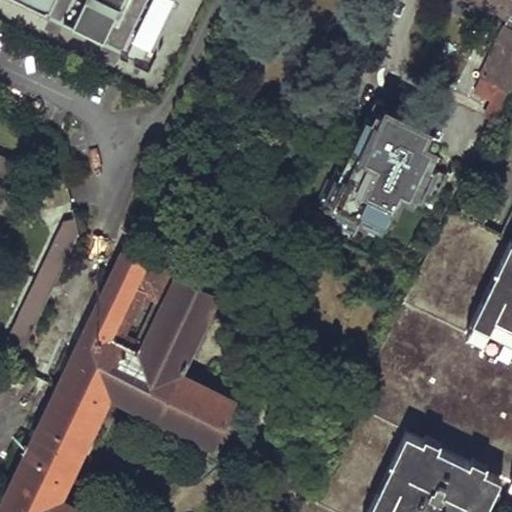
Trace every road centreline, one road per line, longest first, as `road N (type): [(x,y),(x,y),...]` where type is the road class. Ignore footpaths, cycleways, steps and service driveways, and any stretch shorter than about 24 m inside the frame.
road 1 (unknown): [(511,115),(350,511)]
road 2 (unknown): [(409,0),(314,207)]
